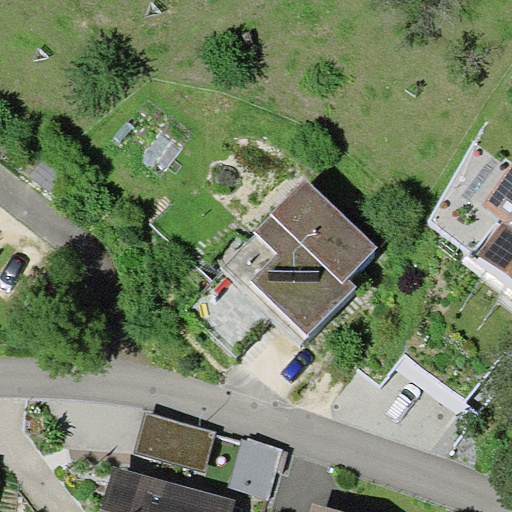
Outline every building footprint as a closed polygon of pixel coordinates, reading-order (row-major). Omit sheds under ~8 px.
[(511,167),(483,206),(503,222),(476,257),(511,284),(511,167)] [(378,246),(307,177),(254,231),(255,232),(221,267),(301,345),(359,287),(348,276),(378,246)] [(215,432),(145,413),(133,453),(204,473),(215,432)] [(284,450),(243,438),(229,486),(270,498),(284,450)] [(231,511),(236,498),(115,466),(102,511),(231,511)] [(339,511),(313,503),(309,511),(339,511)]
